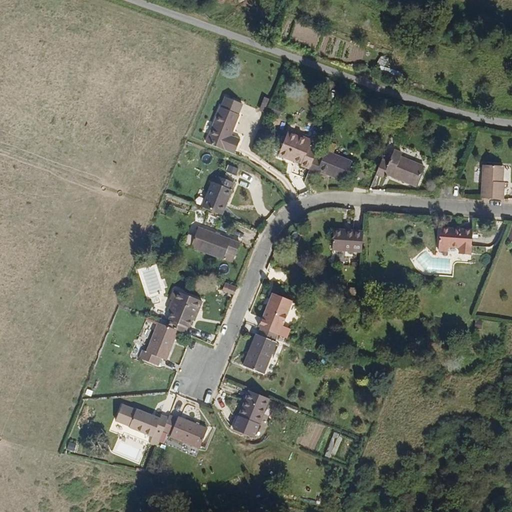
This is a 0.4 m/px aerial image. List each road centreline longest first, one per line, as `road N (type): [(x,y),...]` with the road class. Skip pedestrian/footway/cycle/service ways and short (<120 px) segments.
road 1 (residential): [(511,123),(449,114),(120,0)]
road 2 (residential): [(215,366),(270,240),(291,216),(326,201),(511,203)]
